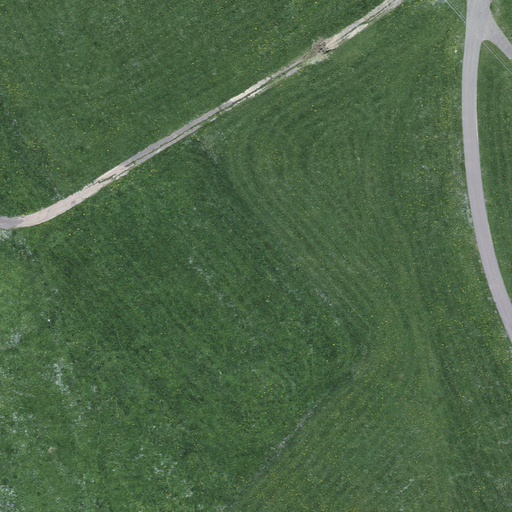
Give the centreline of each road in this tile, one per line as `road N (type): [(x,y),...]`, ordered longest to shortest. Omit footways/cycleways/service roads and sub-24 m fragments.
road 1 (track): [(0,222),(34,222),(392,0)]
road 2 (track): [(478,0),(468,107),(473,182),(511,326)]
